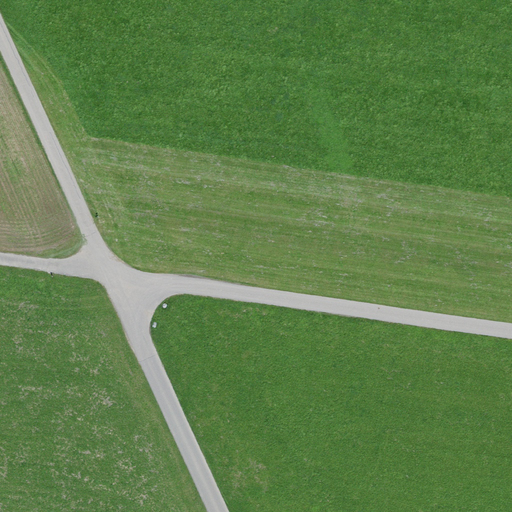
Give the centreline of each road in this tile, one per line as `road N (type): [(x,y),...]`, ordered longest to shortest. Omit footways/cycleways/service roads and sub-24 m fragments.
road 1 (track): [(219,511),(0,26)]
road 2 (track): [(511,328),(0,255)]
